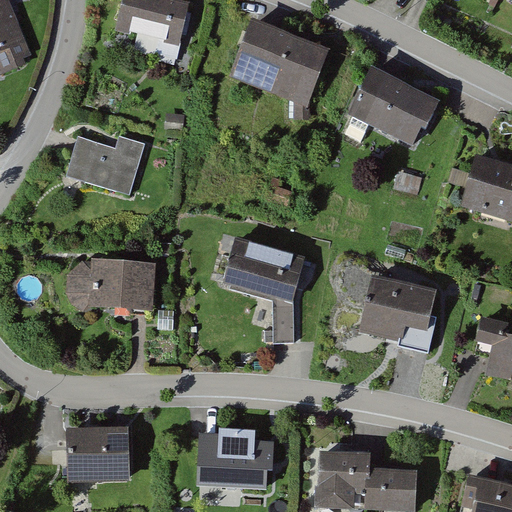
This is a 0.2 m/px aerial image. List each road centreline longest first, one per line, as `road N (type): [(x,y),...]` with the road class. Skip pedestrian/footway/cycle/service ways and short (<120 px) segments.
road 1 (residential): [(0,357),(34,383),(322,393),(511,438)]
road 2 (residential): [(76,0),(48,113),(0,197)]
road 3 (residential): [(322,0),(511,93)]
